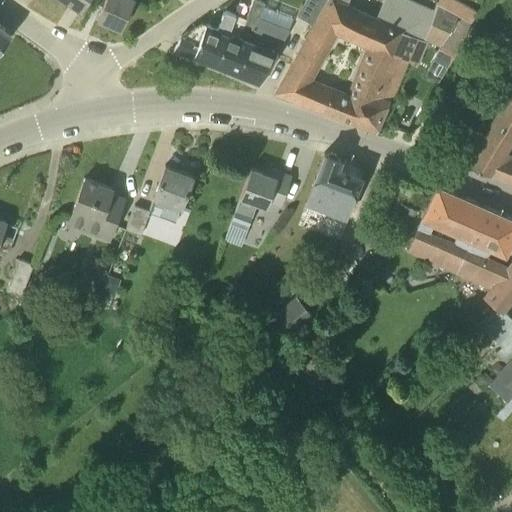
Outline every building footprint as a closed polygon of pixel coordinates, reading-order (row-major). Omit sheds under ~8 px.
[(65,0),(81,10),(87,0),(65,0)] [(105,0),(98,18),(121,28),(132,0),(105,0)] [(235,15),(216,63),(237,71),(258,20),(265,4),(255,0),(253,0),(246,19),(235,15)] [(377,18),(350,6),(336,0),(327,0),(314,25),(275,92),(307,104),(315,84),(306,81),(335,29),(372,45),(350,98),(329,89),(322,110),(361,125),(390,53),(391,54),(402,29),(377,18)] [(305,0),(297,15),(314,25),(327,0),(305,0)] [(453,53),(469,24),(456,17),(458,14),(437,2),(432,14),(423,38),(441,45),(453,53)] [(423,38),(432,14),(412,5),(402,29),(419,36),(423,38)] [(477,11),(470,7),(465,17),(472,21),(477,11)] [(216,63),(235,15),(223,13),(217,28),(203,22),(200,30),(194,27),(183,36),(181,36),(173,50),(192,58),(194,55),(216,63)] [(272,25),(258,20),(237,71),(261,80),(290,29),(274,22),(272,25)] [(0,46),(10,33),(0,24),(0,46)] [(428,42),(419,38),(419,36),(402,29),(391,54),(390,53),(361,125),(375,130),(387,100),(388,98),(392,99),(408,59),(418,64),(428,42)] [(511,85),(468,158),(466,161),(498,175),(511,181),(511,180),(511,159),(508,158),(499,155),(511,134),(511,85)] [(327,154),(324,153),(305,202),(345,217),(354,192),(354,193),(361,175),(338,167),(340,159),(338,158),(336,154),(331,152),(327,154)] [(181,207),(193,176),(165,166),(154,197),(181,207)] [(281,206),(291,176),(273,170),(271,175),(251,168),(240,197),(230,222),(247,228),(256,203),(267,207),(269,202),(281,206)] [(112,188),(84,178),(67,224),(109,239),(124,198),(110,193),(112,188)] [(437,186),(412,242),(408,251),(435,263),(445,241),(430,234),(434,223),(450,230),(464,198),(437,186)] [(491,210),(464,198),(450,230),(457,233),(453,244),(445,241),(435,263),(463,275),(491,210)] [(140,235),(150,210),(134,205),(125,229),(140,235)] [(511,218),(491,210),(463,275),(489,287),(499,264),(484,258),(491,243),(506,249),(511,235),(511,218)] [(1,234),(5,222),(0,219),(0,252),(7,255),(13,238),(1,234)] [(21,296),(33,264),(18,258),(6,290),(21,296)] [(504,312),(511,301),(511,261),(507,267),(489,287),(482,295),(498,307),(504,312)] [(113,296),(118,283),(114,277),(108,275),(102,292),(113,296)] [(44,300),(34,286),(24,293),(35,307),(44,300)] [(315,317),(295,295),(259,327),(279,350),(315,317)] [(511,320),(504,312),(498,307),(478,325),(498,344),(511,328),(511,320)] [(511,356),(511,328),(498,344),(501,347),(496,352),(507,362),(511,356)] [(308,389),(324,376),(331,369),(317,352),(296,370),(293,372),(308,389)] [(511,356),(507,362),(497,373),(511,386),(511,356)] [(477,394),(491,379),(482,370),(468,385),(477,394)] [(511,393),(495,414),(504,420),(511,409),(511,393)]
